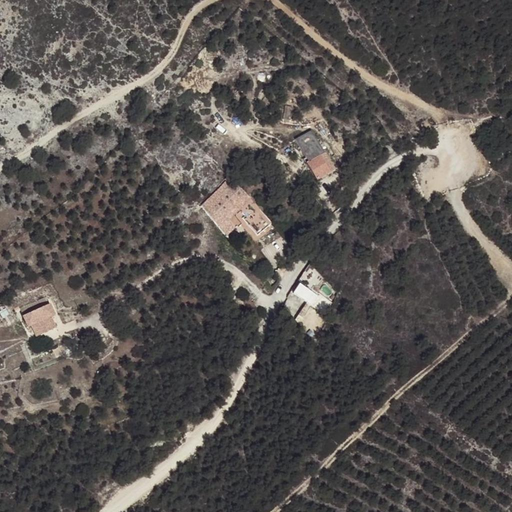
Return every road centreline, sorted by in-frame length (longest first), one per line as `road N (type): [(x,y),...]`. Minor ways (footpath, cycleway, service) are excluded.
road 1 (track): [(91,318),(191,259),(229,266),(271,307),(240,384),(109,511)]
road 2 (track): [(511,263),(446,191),(446,151),(426,105),(346,60),(276,0)]
road 3 (track): [(273,511),(511,290)]
road 4 (track): [(206,0),(156,69),(0,166)]
road 5 (track): [(271,307),(290,271),(382,167),(419,150),(446,151)]
